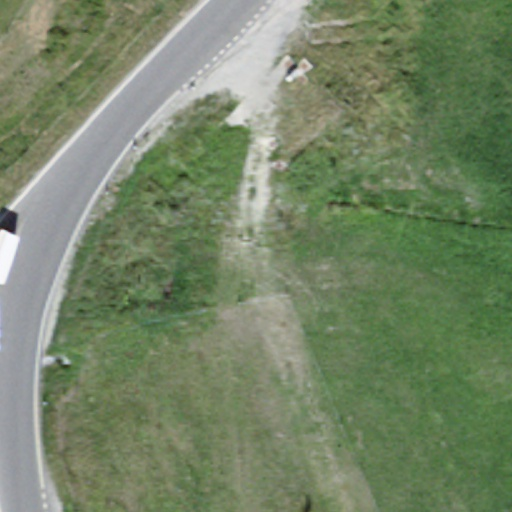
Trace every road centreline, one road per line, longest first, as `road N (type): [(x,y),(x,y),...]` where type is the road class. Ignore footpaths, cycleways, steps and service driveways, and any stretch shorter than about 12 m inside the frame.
road 1 (tertiary): [(245,0),(96,144),(9,325),(11,405),(28,511)]
road 2 (track): [(331,511),(292,413),(258,264),(243,125),(250,0)]
